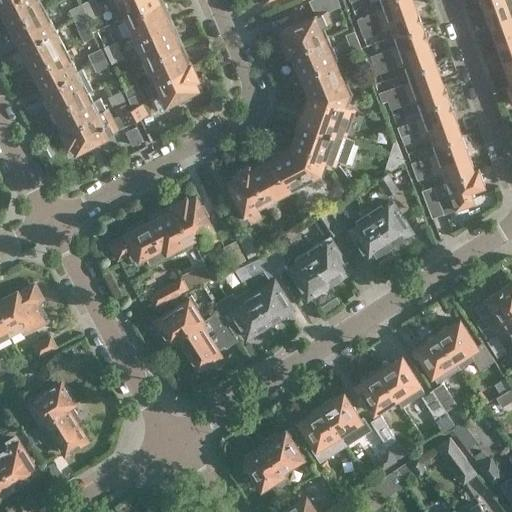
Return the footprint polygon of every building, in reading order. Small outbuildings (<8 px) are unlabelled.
[(9,0),(0,5),(5,14),(1,16),(7,28),(40,10),(35,0),(9,0)] [(86,13),(99,6),(96,0),(87,0),(81,3),(86,13)] [(115,0),(119,8),(123,6),(128,17),(162,1),(161,0),(115,0)] [(325,14),(329,12),(340,7),(337,0),(311,0),(308,1),(315,18),(283,31),(287,39),(283,40),(288,54),(292,53),(324,40),(319,28),(329,24),(325,14)] [(360,28),(379,21),(416,8),(412,0),(381,0),(385,10),(357,20),(360,28)] [(511,0),(506,0),(484,8),(491,26),(511,18),(511,0)] [(134,40),(142,36),(169,24),(164,14),(168,13),(162,1),(128,17),(133,28),(129,30),(134,40)] [(69,9),(73,18),(74,19),(86,13),(81,3),(69,9)] [(99,6),(86,13),(90,21),(103,14),(99,6)] [(394,36),(422,26),(416,8),(379,21),(360,28),(363,39),(378,34),(377,31),(391,26),(394,36)] [(56,28),(51,18),(46,21),(40,10),(7,28),(13,40),(17,37),(22,46),(55,29),(56,28)] [(86,13),(74,19),(77,27),(86,23),(90,21),(86,13)] [(498,45),(511,39),(511,18),(491,26),(498,45)] [(93,36),(86,23),(77,27),(75,27),(82,41),(93,36)] [(173,34),(169,25),(169,24),(142,36),(134,40),(139,51),(142,49),(147,59),(182,44),(176,32),(173,34)] [(392,58),(429,44),(422,26),(394,36),(398,46),(389,50),(388,48),(370,54),(373,64),(391,58),(392,58)] [(55,29),(22,46),(27,55),(22,57),(29,69),(62,52),(56,41),(60,39),(55,29)] [(345,34),(352,52),(352,53),(362,49),(355,30),(345,34)] [(106,53),(120,47),(116,38),(102,44),(106,53)] [(511,60),(511,39),(498,45),(504,64),(511,60)] [(297,75),(333,60),(324,40),(292,53),(296,62),(293,65),(297,75)] [(187,55),(182,44),(147,59),(152,70),(147,72),(153,83),(156,81),(187,66),(183,57),(187,55)] [(435,62),(429,44),(392,58),(391,58),(373,64),(368,66),(372,75),(404,63),(407,72),(435,62)] [(88,53),(92,62),(105,55),(101,47),(88,53)] [(120,47),(106,53),(110,62),(124,55),(120,47)] [(62,52),(29,69),(35,81),(39,79),(44,88),(76,70),(71,60),(67,62),(62,52)] [(92,62),(97,72),(110,65),(105,55),(92,62)] [(342,107),(347,94),(333,60),(297,75),(301,85),(307,86),(310,95),(342,107)] [(382,102),(387,100),(405,94),(442,80),(435,62),(407,72),(411,83),(379,94),(382,102)] [(190,98),(203,92),(191,65),(187,66),(156,81),(161,91),(145,99),(141,89),(128,95),(139,118),(147,115),(147,114),(187,93),(190,98)] [(50,111),(84,93),(91,89),(80,68),(76,70),(44,88),(48,96),(44,99),(50,111)] [(420,108),(448,98),(442,80),(405,94),(387,100),(391,109),(417,100),(420,108)] [(124,86),(128,95),(141,89),(137,81),(124,86)] [(113,106),(125,100),(121,91),(108,97),(113,106)] [(90,104),(84,93),(50,111),(56,123),(61,120),(66,129),(95,114),(97,113),(99,112),(93,102),(90,104)] [(342,107),(310,95),(300,122),(344,138),(353,111),(342,107)] [(369,97),(365,108),(378,113),(381,101),(369,97)] [(401,136),(417,130),(455,116),(448,98),(420,108),(424,118),(398,128),(401,136)] [(126,125),(134,121),(126,103),(117,107),(126,125)] [(116,129),(111,120),(105,109),(99,112),(97,113),(103,124),(101,125),(95,114),(66,129),(61,132),(68,145),(73,143),(76,150),(116,129)] [(433,144),(461,134),(455,116),(417,130),(401,136),(404,145),(430,136),(433,144)] [(345,165),(353,142),(344,138),(300,122),(290,149),(324,162),(334,166),(335,162),(345,165)] [(414,172),(423,169),(425,168),(430,166),(468,152),(461,134),(433,144),(437,154),(411,163),(414,172)] [(388,158),(401,163),(405,161),(395,136),(388,158)] [(277,152),(270,156),(288,190),(319,174),(324,162),(290,149),(281,155),(277,152)] [(430,166),(432,171),(433,175),(443,171),(446,181),(474,171),(468,152),(430,166)] [(261,165),(251,170),(267,201),(269,205),(278,200),(276,196),(288,190),(270,156),(263,160),(261,165)] [(391,170),(401,163),(388,158),(385,168),(391,170)] [(267,201),(251,170),(249,167),(235,174),(238,178),(231,182),(251,222),(261,217),(256,207),(267,201)] [(417,180),(426,177),(423,169),(414,172),(417,180)] [(475,203),(471,192),(485,186),(479,169),(474,171),(446,181),(450,190),(445,192),(448,199),(440,202),(433,186),(422,190),(432,217),(456,208),(456,210),(475,203)] [(388,195),(399,188),(388,172),(377,179),(388,195)] [(347,197),(356,191),(348,179),(340,185),(347,197)] [(176,209),(192,239),(201,234),(206,244),(217,238),(196,198),(189,201),(187,198),(174,205),(176,209)] [(392,201),(371,214),(390,245),(411,231),(392,201)] [(326,210),(339,231),(349,225),(336,204),(326,210)] [(176,209),(149,223),(157,238),(160,236),(169,251),(180,245),(182,249),(194,243),(176,209)] [(326,210),(314,218),(327,238),(339,231),(326,210)] [(390,245),(371,214),(350,228),(369,259),(390,245)] [(157,238),(149,223),(128,233),(130,236),(113,244),(119,257),(128,253),(133,262),(146,255),(149,261),(169,251),(166,245),(160,236),(157,238)] [(247,235),(241,224),(234,228),(249,258),(260,252),(250,233),(247,235)] [(291,242),(302,237),(296,227),(286,232),(291,242)] [(330,239),(309,252),(330,283),(350,270),(330,239)] [(234,266),(245,260),(235,241),(225,247),(234,266)] [(289,265),(278,248),(268,252),(281,272),(289,267),(308,297),(330,283),(309,252),(289,265)] [(280,273),(281,272),(268,252),(236,268),(244,280),(250,275),(250,276),(263,269),(269,278),(279,272),(280,273)] [(203,280),(212,275),(205,261),(196,267),(203,280)] [(155,305),(173,296),(187,288),(181,277),(167,285),(150,295),(155,305)] [(500,317),(511,308),(511,279),(474,306),(481,316),(475,320),(482,330),(500,317)] [(253,295),(271,322),(292,308),(275,281),(253,295)] [(7,328),(11,334),(22,328),(25,333),(48,320),(38,300),(39,294),(35,287),(31,286),(19,293),(18,291),(0,300),(0,306),(6,317),(1,319),(7,328)] [(215,305),(220,312),(236,336),(243,331),(247,337),(270,322),(253,295),(250,289),(237,298),(234,293),(215,305)] [(192,300),(155,323),(169,344),(177,339),(205,321),(192,300)] [(0,306),(0,339),(11,334),(7,328),(1,319),(6,317),(0,306)] [(511,308),(500,317),(507,327),(503,330),(509,339),(511,337),(511,308)] [(226,346),(238,340),(220,312),(205,321),(177,339),(198,371),(220,357),(215,350),(225,344),(226,346)] [(480,370),(495,360),(483,341),(476,345),(460,319),(438,333),(459,368),(474,359),(480,370)] [(459,368),(438,333),(416,347),(437,382),(459,368)] [(492,349),(502,344),(496,334),(487,340),(492,349)] [(39,355),(57,346),(51,335),(33,345),(39,355)] [(502,344),(492,349),(497,357),(507,351),(502,344)] [(0,373),(9,369),(3,356),(0,357),(0,373)] [(401,357),(380,370),(397,397),(418,383),(401,357)] [(50,358),(37,363),(42,373),(54,367),(50,358)] [(397,397),(380,370),(358,384),(375,411),(397,397)] [(432,389),(445,411),(447,410),(453,406),(457,404),(443,382),(432,389)] [(45,424),(66,410),(74,405),(60,384),(28,405),(42,426),(45,424)] [(421,396),(435,418),(445,411),(432,389),(421,396)] [(502,407),(510,401),(504,392),(496,397),(502,407)] [(322,407),(345,444),(370,428),(363,417),(360,419),(344,393),(322,407)] [(461,418),(453,406),(447,410),(454,422),(461,418)] [(321,460),(345,444),(322,407),(300,420),(316,447),(314,448),(321,460)] [(66,410),(45,424),(65,455),(87,441),(66,410)] [(447,410),(445,411),(435,418),(442,430),(454,422),(447,410)] [(370,420),(386,446),(387,446),(397,440),(381,413),(370,420)] [(462,419),(451,428),(466,447),(477,439),(462,419)] [(37,429),(27,435),(35,446),(44,440),(37,429)] [(275,433),(263,441),(265,443),(284,473),(305,460),(286,430),(277,435),(275,433)] [(0,461),(16,487),(39,473),(14,434),(5,440),(7,444),(0,448),(0,461)] [(464,482),(478,472),(450,434),(436,444),(464,482)] [(398,439),(397,440),(387,446),(389,449),(395,458),(406,452),(398,439)] [(280,496),(288,491),(293,488),(284,473),(265,443),(248,454),(246,463),(262,488),(272,482),(280,496)] [(382,469),(396,460),(395,458),(389,449),(375,458),(382,469)] [(480,465),(488,459),(483,452),(474,458),(480,465)] [(418,476),(428,470),(418,455),(408,461),(418,476)] [(488,459),(480,465),(479,465),(493,484),(505,475),(491,457),(488,459)] [(318,465),(321,471),(324,475),(333,470),(327,460),(318,465)] [(0,497),(16,487),(0,461),(0,497)] [(321,471),(318,465),(316,461),(307,466),(313,476),(321,471)] [(408,461),(398,468),(408,483),(418,476),(408,461)] [(398,468),(386,476),(396,491),(408,483),(398,468)] [(377,482),(387,496),(396,491),(386,476),(377,482)] [(511,480),(510,478),(501,485),(511,499),(511,480)] [(378,503),(387,496),(377,482),(368,488),(378,503)] [(322,511),(316,511),(306,496),(308,495),(301,483),(293,488),(288,491),(295,503),(280,511),(347,511),(342,503),(341,500),(322,511)] [(341,500),(342,503),(352,497),(348,491),(338,497),(341,500)] [(485,511),(480,503),(471,509),(472,511),(485,511)]
